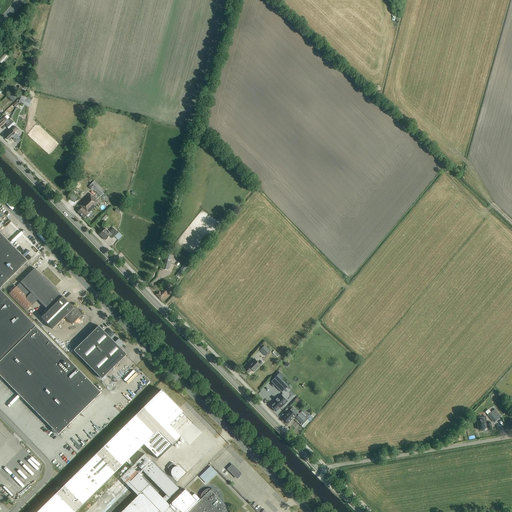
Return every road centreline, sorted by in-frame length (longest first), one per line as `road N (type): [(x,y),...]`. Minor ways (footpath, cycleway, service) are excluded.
road 1 (secondary): [(321,473),(0,146)]
road 2 (unclassified): [(307,511),(0,199)]
road 3 (unclassified): [(511,436),(321,473)]
road 4 (unclassified): [(14,511),(49,470),(0,413)]
